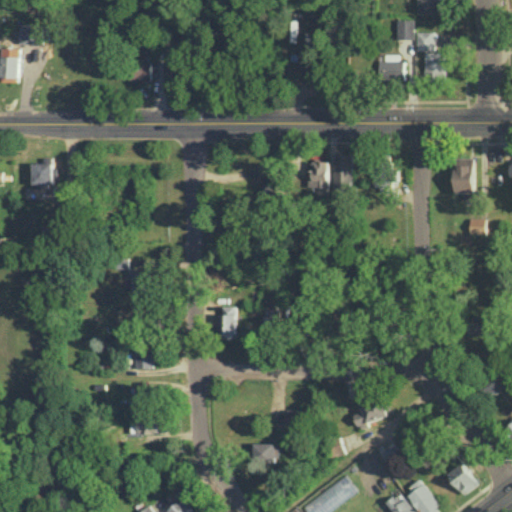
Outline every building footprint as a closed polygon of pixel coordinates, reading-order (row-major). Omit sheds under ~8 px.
[(44,24),(20,23),(20,42),(43,43),(44,24)] [(436,50),(436,31),(418,31),(418,50),(436,50)] [(302,50),(301,66),(320,66),(321,42),(308,42),(308,50),(302,50)] [(447,76),(447,51),(426,51),(426,75),(447,76)] [(404,54),(386,54),(387,60),(380,60),(380,77),(405,76),(404,54)] [(4,55),(4,76),(20,76),(20,55),(4,55)] [(152,80),(152,61),(131,60),(131,80),(152,80)] [(476,192),(476,157),(457,157),(456,192),(476,192)] [(313,186),(331,187),(331,160),(314,160),(313,186)] [(487,233),(488,218),(472,217),(472,233),(487,233)] [(130,258),(118,258),(118,267),(130,267),(130,258)] [(237,304),(222,304),(222,338),(236,338),(237,304)] [(266,331),(278,331),(277,308),(265,308),(266,331)] [(339,331),(353,331),(353,312),(338,312),(339,331)] [(470,335),(492,332),(490,314),(467,316),(470,335)] [(502,386),(494,375),(481,385),(489,395),(502,386)] [(138,404),(152,404),(151,385),(137,386),(138,404)] [(394,414),(388,394),(359,403),(361,411),(355,413),(359,425),(394,414)] [(305,411),(288,410),(288,423),(305,423),(305,411)] [(132,416),(132,432),(141,432),(141,415),(132,416)] [(165,432),(166,417),(142,416),(142,431),(165,432)] [(333,457),(347,452),(340,435),(326,441),(333,457)] [(279,441),(256,442),(256,462),(279,462),(279,441)] [(451,473),(454,478),(468,467),(465,462),(451,473)] [(410,493),(422,511),(442,511),(444,511),(427,482),(410,493)] [(391,502),(397,511),(418,511),(405,493),(391,502)]
